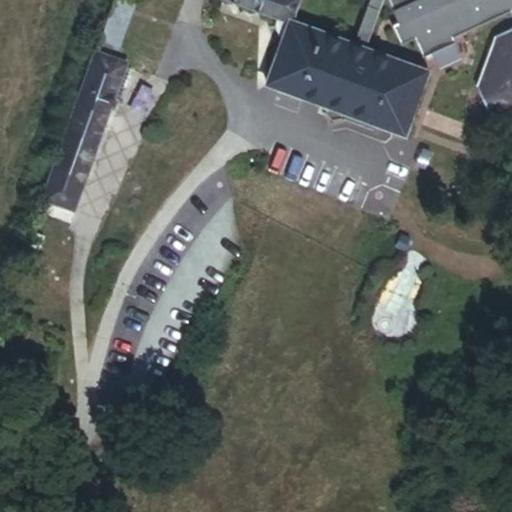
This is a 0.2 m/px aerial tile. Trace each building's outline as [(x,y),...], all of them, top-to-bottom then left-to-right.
[(137,0),(118,0),(104,40),(115,43),(121,46),(137,0)] [(224,0),(292,25),(293,22),(300,0),(224,0)] [(511,0),(374,0),(357,45),(370,50),(387,0),(511,0),(511,32),(500,38),(482,88),(494,114),(511,120),(511,0)] [(511,0),(394,0),(405,25),(398,27),(407,47),(420,42),(428,61),(462,46),(459,41),(511,18),(511,0)] [(357,45),(293,22),(292,25),(271,84),(303,97),(305,92),(377,118),(376,126),(408,137),(409,137),(433,73),(370,50),(357,45)] [(115,43),(104,40),(102,46),(112,50),(115,43)] [(100,52),(44,203),(75,214),(130,64),(100,52)]
